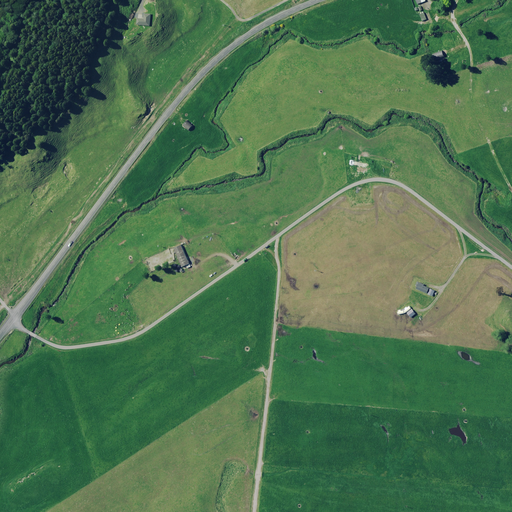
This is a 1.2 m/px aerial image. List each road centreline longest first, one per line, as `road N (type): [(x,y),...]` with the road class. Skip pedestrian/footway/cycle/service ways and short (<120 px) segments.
road 1 (primary): [(323,0),(218,56),(0,334)]
road 2 (track): [(253,511),(277,236)]
